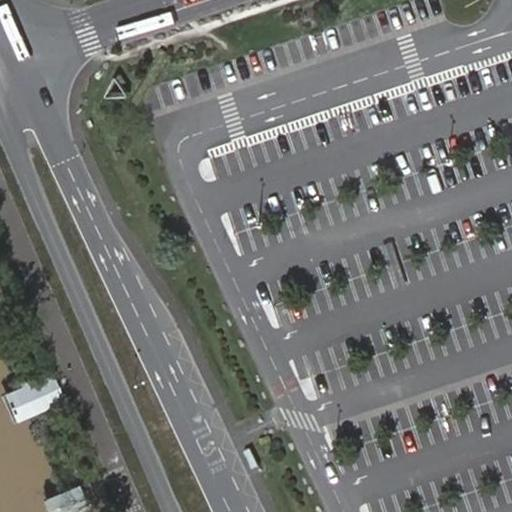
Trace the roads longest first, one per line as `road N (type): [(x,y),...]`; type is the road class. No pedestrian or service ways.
road 1 (secondary): [(231,511),(20,57)]
road 2 (secondary): [(0,118),(170,511)]
road 3 (unclassified): [(184,0),(20,57)]
